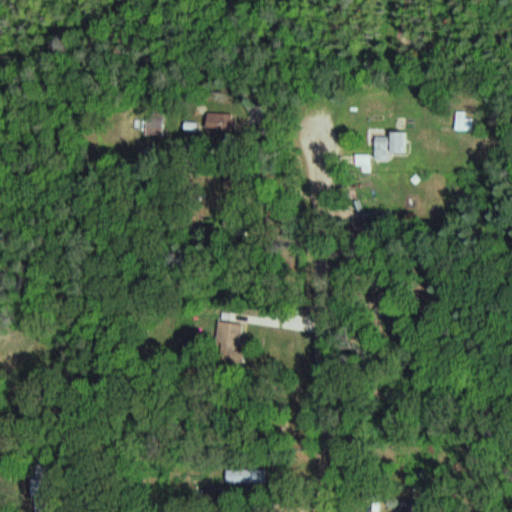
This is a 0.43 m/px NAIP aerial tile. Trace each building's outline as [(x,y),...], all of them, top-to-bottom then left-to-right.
[(151,135),(168,135),(168,113),(151,113),(151,135)] [(210,113),(210,133),(239,133),(239,113),(210,113)] [(460,115),(460,130),(477,130),(476,114),(460,115)] [(409,133),(379,133),(379,151),(409,151),(409,133)] [(246,322),(222,320),(220,344),(244,345),(246,322)] [(230,469),(230,482),(270,482),(270,469),(230,469)]
